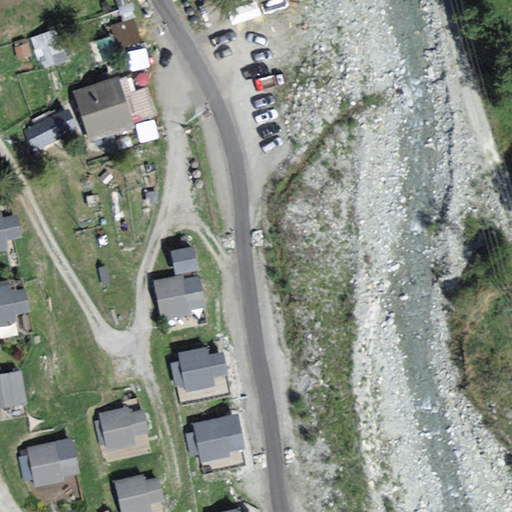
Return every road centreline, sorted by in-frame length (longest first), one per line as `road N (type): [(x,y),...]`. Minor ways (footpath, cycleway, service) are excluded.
road 1 (tertiary): [(163,0),(200,63),(284,511)]
road 2 (track): [(511,199),(477,117),(449,0)]
